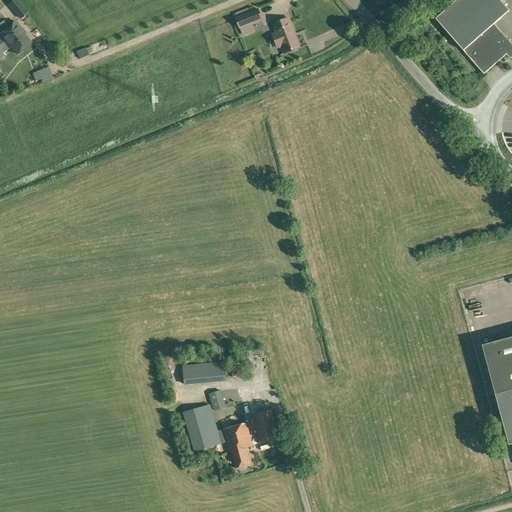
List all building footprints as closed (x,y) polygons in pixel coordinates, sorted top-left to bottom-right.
[(15,0),(14,0),(9,5),(20,18),(26,13),(15,0)] [(510,59),(511,57),(511,44),(494,24),(509,11),(499,0),(456,0),(435,19),(484,74),(506,55),(510,59)] [(235,13),(236,16),(235,17),(239,30),(263,20),(258,8),(248,12),(247,9),(235,13)] [(276,32),(272,34),(274,38),(276,45),(278,49),(282,47),(284,53),(299,48),(293,33),(294,33),(288,18),(273,25),(276,32)] [(0,32),(0,36),(4,42),(9,48),(10,47),(16,54),(19,54),(23,51),(23,49),(30,43),(23,34),(24,33),(15,22),(6,29),(4,29),(0,32)] [(511,281),(503,284),(506,294),(511,291),(511,281)] [(485,294),(496,292),(495,286),(487,288),(487,287),(473,290),(475,301),(486,299),(485,294)] [(511,310),(485,318),(490,339),(511,332),(511,310)] [(511,337),(482,346),(495,395),(508,445),(511,444),(511,337)] [(225,362),(182,366),(184,385),(227,381),(225,362)] [(214,411),(226,408),(221,390),(209,394),(214,411)] [(246,448),(253,446),(246,423),(217,431),(210,405),(184,412),(195,451),(223,443),(222,440),(226,439),(230,452),(231,452),(235,468),(251,464),(246,448)] [(280,439),(271,410),(252,415),(260,444),(280,439)]
